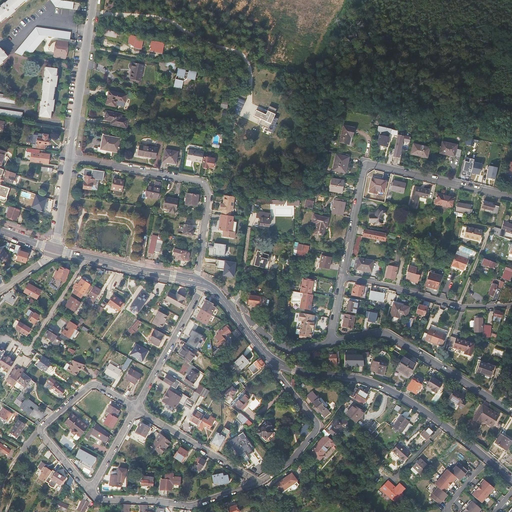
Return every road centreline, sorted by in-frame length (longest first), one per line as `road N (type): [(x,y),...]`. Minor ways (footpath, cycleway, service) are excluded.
road 1 (residential): [(511,480),(389,390),(271,363)]
road 2 (residential): [(511,196),(367,164),(342,278)]
road 3 (residential): [(69,158),(202,181),(208,194),(195,281)]
road 4 (residential): [(330,343),(382,333),(511,413)]
road 5 (residential): [(90,491),(42,425),(91,384),(135,408)]
road 6 (residential): [(90,491),(190,505),(258,481)]
road 7 (residential): [(342,278),(453,305),(511,304)]
road 8 (residential): [(93,0),(69,158)]
road 9 (residential): [(258,481),(317,427),(271,363)]
road 10 (residential): [(135,408),(258,481)]
road 11 (residential): [(135,408),(204,283)]
